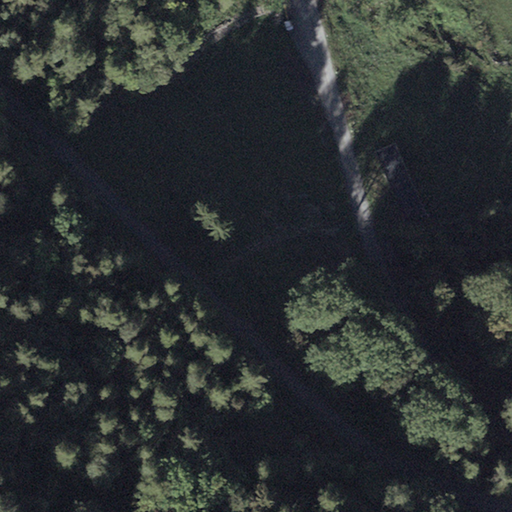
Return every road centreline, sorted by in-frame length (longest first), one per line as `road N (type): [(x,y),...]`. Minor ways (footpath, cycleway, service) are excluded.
road 1 (unclassified): [(506,511),(353,436),(0,95)]
road 2 (unclassified): [(305,0),(369,238),(434,378),(511,443)]
road 3 (track): [(120,511),(0,237)]
